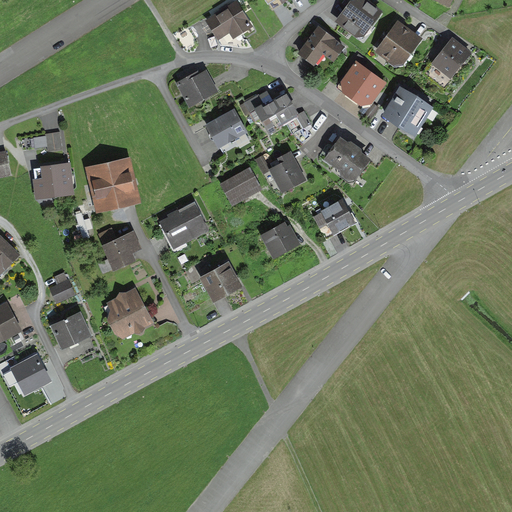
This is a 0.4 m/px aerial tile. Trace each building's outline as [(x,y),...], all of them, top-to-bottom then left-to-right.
[(365,0),(352,0),(340,18),(364,35),(381,10),(365,0)] [(238,2),(209,20),(218,35),(232,26),(236,33),(248,26),(244,19),(247,17),(238,2)] [(381,45),(403,63),(422,40),(399,22),(381,45)] [(321,26),(301,51),(315,62),(326,49),(334,55),(343,43),(321,26)] [(452,42),(435,64),(450,76),(468,55),(452,42)] [(356,66),(340,87),(365,107),(382,86),(356,66)] [(195,72),(179,81),(191,103),(215,90),(204,70),(197,74),(195,72)] [(253,100),(269,126),(295,110),(280,84),(253,100)] [(430,109),(400,91),(385,117),(415,135),(430,109)] [(236,109),(209,124),(220,144),(247,129),(236,109)] [(306,110),(297,115),(304,127),(313,122),(306,110)] [(58,132),(47,134),(50,149),(61,146),(58,132)] [(341,135),(325,155),(354,177),(370,156),(341,135)] [(0,174),(13,172),(9,150),(0,151),(0,174)] [(306,175),(292,152),(270,164),(284,188),(306,175)] [(95,168),(103,206),(139,199),(131,160),(95,168)] [(67,163),(52,166),(56,192),(72,189),(67,163)] [(52,166),(36,169),(41,195),(56,192),(52,166)] [(223,183),(235,202),(263,186),(251,167),(223,183)] [(343,198),(321,210),(332,231),(355,218),(343,198)] [(162,221),(174,244),(206,228),(193,203),(171,214),(172,217),(162,221)] [(284,223),(264,233),(274,253),(297,241),(289,226),(286,227),(284,223)] [(133,229),(102,243),(113,264),(143,250),(133,229)] [(0,271),(21,252),(1,231),(0,230),(0,271)] [(229,259),(203,275),(217,297),(243,282),(229,259)] [(74,276),(54,283),(61,302),(81,295),(74,276)] [(108,301),(126,336),(155,321),(137,287),(108,301)] [(0,306),(0,337),(19,326),(6,303),(0,306)] [(54,324),(63,344),(89,333),(80,313),(54,324)] [(14,368),(27,391),(51,377),(38,354),(14,368)]
